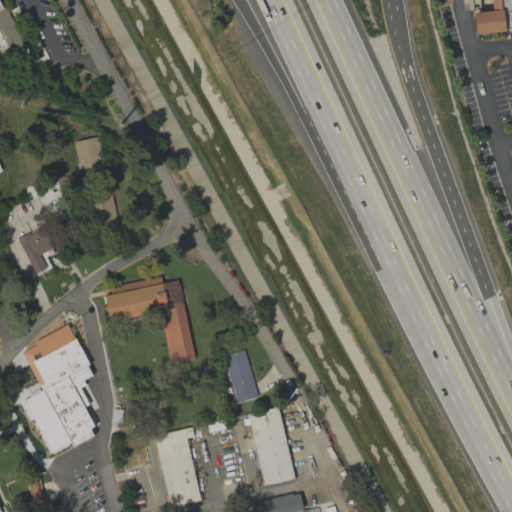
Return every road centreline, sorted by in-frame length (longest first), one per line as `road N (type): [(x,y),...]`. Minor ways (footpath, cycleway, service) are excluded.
road 1 (motorway): [(271,0),(511,503)]
road 2 (motorway): [(237,0),(455,396)]
road 3 (motorway): [(495,365),(325,0)]
road 4 (motorway): [(495,365),(396,0)]
road 5 (residential): [(113,511),(105,394),(83,290),(188,227)]
